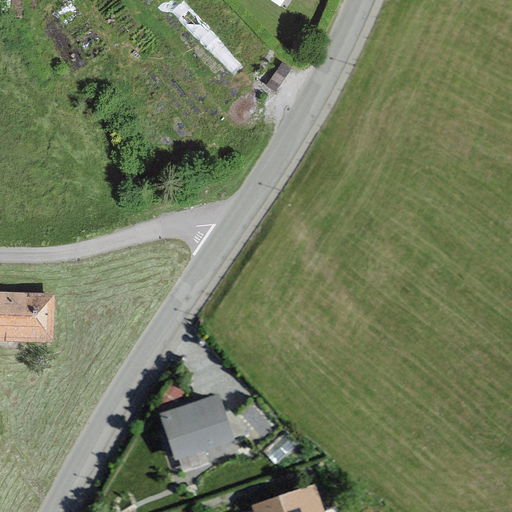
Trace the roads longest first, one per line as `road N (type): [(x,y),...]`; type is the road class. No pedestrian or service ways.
road 1 (residential): [(54,511),(229,230)]
road 2 (residential): [(229,230),(294,133),(362,0)]
road 3 (residential): [(229,230),(183,223),(86,249),(0,254)]
